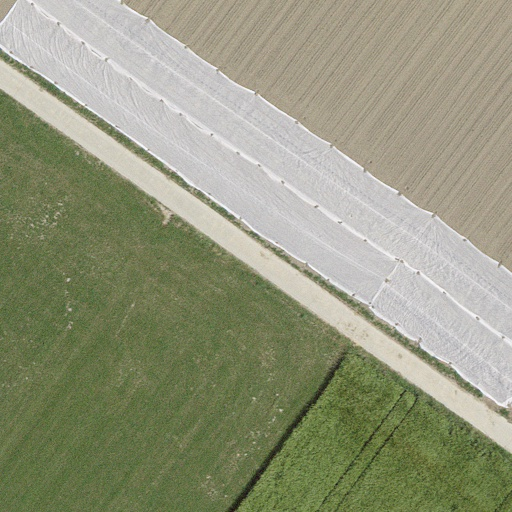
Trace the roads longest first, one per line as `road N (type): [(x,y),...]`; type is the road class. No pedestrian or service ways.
road 1 (track): [(511,438),(0,73)]
road 2 (motorway): [(511,288),(0,474)]
